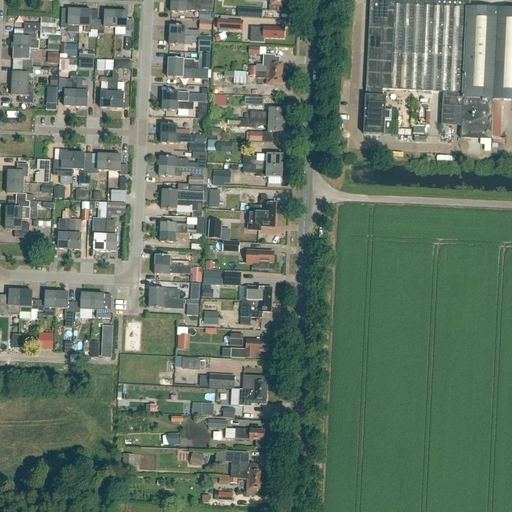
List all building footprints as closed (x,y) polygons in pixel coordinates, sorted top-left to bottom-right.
[(286,5),(286,0),(261,0),(261,1),(271,1),(270,11),(279,12),(281,11),(282,10),(283,8),(283,5),(286,5)] [(461,127),(467,9),(473,9),(471,0),(371,0),(371,4),(370,4),(366,96),(365,96),(363,135),(398,137),(399,111),(385,110),(386,98),(382,97),(382,90),(443,93),(441,126),(461,127)] [(212,12),(213,5),(171,3),(171,13),(186,14),(186,12),(197,12),(197,11),(212,12)] [(493,110),(492,110),(493,100),(497,10),(485,10),(485,8),(479,8),(479,9),(473,9),(467,9),(461,127),(461,139),(491,141),(493,110)] [(262,18),(262,10),(238,9),(238,17),(262,18)] [(511,9),(509,10),(509,11),(497,10),(493,100),(511,101),(511,9)] [(79,27),(80,11),(69,11),(68,20),(62,20),(61,29),(68,30),(68,27),(79,27)] [(98,21),(98,12),(80,11),(79,27),(84,27),(84,33),(91,34),(91,31),(97,31),(98,21)] [(115,29),(116,13),(105,12),(104,22),(98,21),(97,31),(104,31),(104,28),(115,29)] [(211,21),(211,12),(200,12),(199,20),(211,21)] [(116,13),(115,29),(127,29),(126,32),(133,33),(134,23),(127,23),(128,13),(116,13)] [(40,32),(39,35),(49,36),(48,50),(59,51),(60,33),(55,32),(56,19),(46,19),(40,19),(40,25),(40,32)] [(218,20),(217,30),(243,32),(243,22),(218,20)] [(211,31),(212,22),(199,21),(199,30),(211,31)] [(200,38),(200,37),(200,32),(185,32),(185,27),(170,27),(170,36),(199,38),(200,38)] [(270,38),(284,39),(284,29),(270,29),(270,28),(264,28),(264,29),(252,29),(251,43),(264,43),(264,38),(270,39),(270,38)] [(14,38),(14,49),(30,50),(38,50),(39,41),(37,41),(37,32),(24,32),(24,38),(14,38)] [(199,42),(199,38),(170,36),(169,46),(184,46),(185,42),(199,42)] [(199,47),(211,48),(211,38),(200,38),(199,38),(199,42),(199,47)] [(30,50),(14,49),(13,61),(23,61),(23,68),(32,68),(33,62),(33,61),(29,61),(30,50)] [(203,55),(202,70),(210,70),(211,55),(203,55)] [(250,68),(250,72),(282,74),(283,64),(279,64),(279,58),(275,58),(275,57),(264,56),(264,66),(257,66),(257,68),(250,68)] [(169,60),(168,69),(198,71),(199,61),(195,61),(184,60),(169,60)] [(113,71),(113,61),(97,61),(97,71),(113,71)] [(116,62),(115,70),(131,71),(132,62),(116,62)] [(32,68),(23,68),(22,74),(13,74),(12,85),(28,86),(29,75),(32,75),(32,74),(32,68)] [(208,79),(208,71),(198,71),(168,69),(168,79),(183,79),(183,78),(184,78),(186,80),(190,80),(192,79),(208,79)] [(246,84),(246,73),(224,71),(224,76),(234,77),(234,83),(246,84)] [(282,84),(282,74),(250,72),(250,77),(257,78),(257,79),(267,79),(267,85),(273,86),(273,83),(282,84)] [(113,79),(112,109),(123,110),(124,94),(117,94),(118,75),(113,74),(113,79)] [(65,91),(64,107),(76,108),(77,78),(71,78),(71,80),(65,80),(65,91)] [(77,78),(76,108),(87,108),(88,98),(88,88),(82,87),(82,78),(77,78)] [(113,79),(108,79),(108,93),(101,93),(100,109),(112,109),(113,79)] [(33,86),(28,86),(12,85),(12,97),(20,97),(20,104),(32,104),(33,86)] [(47,88),(47,104),(57,104),(57,88),(47,88)] [(163,92),(163,102),(194,103),(199,104),(207,104),(207,96),(189,95),(189,94),(163,92)] [(263,107),(263,98),(245,98),(244,106),(263,107)] [(194,112),(194,103),(163,102),(162,111),(177,112),(177,111),(194,112)] [(206,120),(207,104),(199,104),(198,120),(206,120)] [(250,112),(250,120),(255,120),(255,121),(285,121),(286,110),(270,109),(270,113),(250,112)] [(228,120),(228,125),(239,126),(238,129),(257,129),(257,125),(269,125),(269,132),(285,133),(285,121),(255,121),(255,120),(250,120),(239,120),(228,120)] [(161,135),(190,136),(191,132),(177,131),(177,126),(161,125),(161,135)] [(222,138),(222,129),(212,129),(211,137),(222,138)] [(262,142),(262,133),(249,133),(249,142),(262,142)] [(176,145),(176,143),(191,144),(194,144),(195,136),(190,136),(161,135),(161,144),(176,145)] [(208,141),(208,151),(216,152),(216,143),(216,142),(208,141)] [(233,144),(216,143),(216,152),(233,152),(233,144)] [(54,162),(54,177),(61,177),(73,177),(73,170),(74,154),(62,154),(62,162),(54,162)] [(90,186),(91,174),(91,164),(85,164),(85,155),(74,154),(73,170),(80,171),(80,185),(90,186)] [(243,165),(283,167),(283,155),(267,154),(267,160),(256,159),(256,156),(243,156),(243,165)] [(109,172),(110,156),(98,155),(98,165),(91,164),(91,174),(98,175),(98,171),(109,172)] [(110,156),(109,172),(120,172),(120,176),(127,176),(127,166),(121,166),(121,156),(110,156)] [(193,169),(195,169),(196,164),(189,164),(189,161),(179,160),(179,159),(160,158),(160,168),(193,169)] [(49,171),(50,162),(39,161),(38,170),(49,171)] [(282,178),(283,167),(243,165),(243,174),(255,174),(255,171),(267,172),(266,177),(282,178)] [(8,172),(8,183),(24,184),(24,178),(27,178),(27,173),(28,166),(18,166),(18,172),(8,172)] [(204,170),(195,169),(193,169),(160,168),(159,177),(174,178),(175,173),(193,174),(193,177),(204,177),(204,170)] [(224,183),(225,172),(214,171),(214,183),(224,183)] [(23,195),(24,184),(8,183),(7,195),(17,195),(16,202),(26,202),(26,195),(23,195)] [(65,199),(65,190),(55,189),(54,199),(65,199)] [(162,201),(203,202),(203,194),(178,193),(178,192),(162,191),(162,201)] [(210,191),(209,207),(218,208),(219,192),(210,191)] [(77,192),(76,200),(88,201),(88,192),(77,192)] [(112,202),(126,203),(126,192),(112,192),(112,202)] [(249,213),(260,213),(276,214),(276,203),(268,203),(268,196),(251,196),(250,213),(249,213)] [(202,212),(203,202),(162,201),(162,210),(177,211),(177,207),(183,207),(183,206),(193,207),(193,212),(202,212)] [(6,208),(6,219),(22,220),(30,221),(30,220),(36,220),(37,211),(30,210),(31,202),(26,202),(16,202),(16,206),(16,208),(6,208)] [(260,213),(249,213),(248,231),(261,231),(261,227),(275,228),(276,214),(260,213)] [(22,225),(22,220),(6,219),(5,231),(15,231),(14,238),(29,239),(29,225),(22,225)] [(58,250),(69,250),(71,220),(66,220),(65,234),(58,234),(58,250)] [(71,220),(69,250),(81,251),(82,235),(75,235),(75,221),(71,220)] [(208,239),(221,240),(222,222),(209,221),(208,239)] [(105,252),(107,222),(102,222),(101,236),(94,236),(94,252),(105,252)] [(107,222),(105,252),(117,253),(118,237),(114,236),(115,222),(107,222)] [(161,224),(160,233),(190,235),(187,235),(187,225),(176,225),(161,224)] [(196,235),(190,235),(160,233),(160,243),(175,244),(175,242),(175,239),(196,240),(196,235)] [(239,253),(239,242),(223,242),(222,253),(239,253)] [(273,263),(274,253),(259,253),(249,252),(249,265),(254,265),(253,269),(269,270),(270,263),(273,263)] [(155,266),(188,268),(189,263),(170,262),(171,257),(155,257),(155,266)] [(190,275),(191,268),(188,268),(155,266),(154,276),(170,276),(170,274),(177,275),(177,274),(190,275)] [(202,269),(193,269),(192,283),(202,283),(202,269)] [(203,285),(203,290),(204,290),(210,291),(211,285),(224,286),(241,286),(241,274),(225,273),(204,272),(203,285)] [(248,302),(272,303),(272,289),(248,288),(248,302)] [(179,291),(165,290),(150,289),(149,299),(179,300),(179,296),(179,291)] [(1,297),(0,310),(0,315),(20,316),(20,313),(20,308),(21,292),(9,291),(9,297),(1,297)] [(20,308),(20,313),(31,314),(30,319),(37,319),(38,312),(38,302),(32,302),(32,292),(21,292),(20,308)] [(56,309),(57,293),(45,293),(45,302),(38,302),(38,312),(44,312),(45,309),(56,309)] [(57,293),(56,309),(66,310),(65,319),(66,319),(74,320),(74,313),(74,304),(68,303),(68,294),(57,293)] [(74,304),(74,313),(81,314),(81,310),(92,311),(93,295),(81,294),(81,304),(74,304)] [(93,295),(92,311),(97,311),(96,319),(110,320),(111,300),(104,300),(104,296),(93,295)] [(179,300),(149,299),(149,308),(164,309),(164,310),(171,310),(171,307),(182,308),(184,306),(184,300),(179,300)] [(198,317),(198,301),(189,301),(189,305),(187,305),(186,316),(198,317)] [(271,313),(272,303),(248,302),(242,302),(241,318),(263,319),(263,313),(271,313)] [(81,314),(80,320),(92,320),(92,319),(92,311),(81,310),(81,314)] [(215,313),(205,312),(204,325),(215,325),(215,313)] [(74,320),(66,319),(66,329),(73,329),(74,320)] [(39,334),(39,340),(39,350),(53,351),(53,335),(39,334)] [(242,347),(243,335),(230,334),(230,347),(242,347)] [(231,349),(230,358),(245,359),(256,359),(256,352),(269,353),(270,342),(249,341),(246,341),(245,350),(231,349)] [(112,343),(103,343),(102,358),(111,359),(112,343)] [(183,359),(182,369),(199,370),(200,360),(183,359)] [(209,377),(201,377),(200,388),(209,388),(234,389),(234,378),(209,376),(209,377)] [(244,391),(246,391),(267,392),(268,392),(268,382),(266,382),(266,380),(264,378),(244,377),(244,391)] [(240,391),(239,406),(251,407),(252,405),(267,406),(268,392),(267,392),(246,391),(244,391),(240,391)] [(212,417),(213,405),(202,404),(193,404),(192,416),(212,417)] [(224,417),(235,418),(236,409),(225,409),(224,417)] [(236,439),(236,430),(226,430),(225,439),(236,439)] [(236,430),(236,439),(250,440),(250,441),(256,441),(256,449),(264,449),(265,441),(265,432),(251,431),(236,430)] [(168,436),(169,445),(181,445),(180,436),(168,436)] [(190,462),(198,465),(201,456),(193,453),(190,462)] [(226,453),(225,463),(232,463),(239,463),(240,453),(226,453)] [(134,459),(123,459),(123,471),(133,471),(134,459)] [(232,463),(231,479),(238,479),(238,480),(248,480),(263,481),(263,471),(260,470),(260,465),(249,465),(249,463),(241,463),(239,463),(232,463)] [(247,492),(247,497),(255,497),(255,493),(259,493),(259,491),(262,491),(263,481),(248,480),(247,492)] [(218,493),(218,500),(232,501),(232,494),(218,493)]
